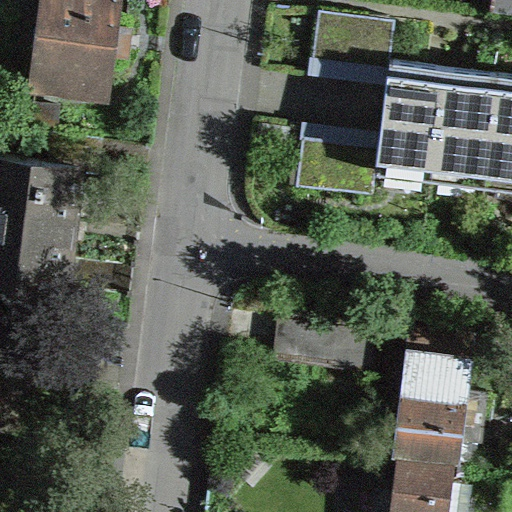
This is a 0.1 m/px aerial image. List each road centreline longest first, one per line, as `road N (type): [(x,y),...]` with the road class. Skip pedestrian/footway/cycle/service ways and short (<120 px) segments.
road 1 (residential): [(511,280),(185,234)]
road 2 (residential): [(185,234),(148,511)]
road 3 (residential): [(214,0),(185,234)]
